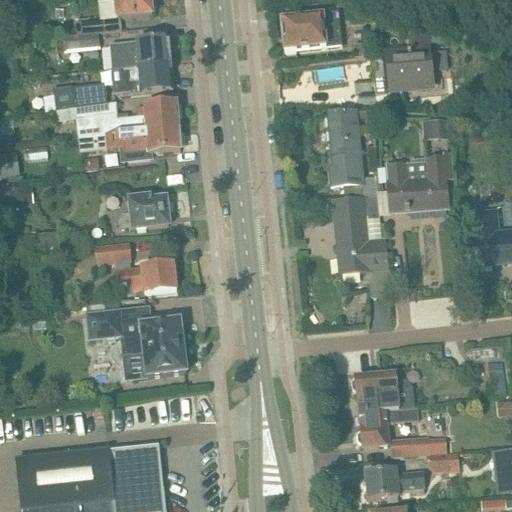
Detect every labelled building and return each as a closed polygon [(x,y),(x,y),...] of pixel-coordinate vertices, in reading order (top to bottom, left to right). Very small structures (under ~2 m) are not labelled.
[(150,0),(97,0),(100,24),(76,27),(78,38),(104,35),(103,24),(153,19),(152,15),(154,15),(156,12),(156,7),(153,4),(151,5),(150,0)] [(342,50),(342,48),(339,20),(327,21),(326,11),(295,14),(297,24),(282,25),(285,55),(342,50)] [(439,27),(431,28),(432,36),(440,35),(439,27)] [(429,35),(410,37),(412,53),(431,51),(429,35)] [(100,49),(99,37),(63,41),(64,53),(100,49)] [(139,70),(171,67),(169,41),(137,44),(109,47),(111,72),(139,70)] [(369,45),(354,47),(355,60),(371,59),(369,45)] [(372,62),(376,96),(432,89),(430,76),(449,74),(446,53),(388,61),(388,60),(372,62)] [(171,67),(139,70),(111,72),(113,97),(141,95),(141,96),(173,94),(171,67)] [(107,108),(107,106),(104,87),(73,90),(73,89),(53,92),(57,114),(107,108)] [(107,108),(57,114),(58,122),(76,119),(79,139),(179,130),(177,106),(144,108),(145,119),(117,121),(116,105),(107,106),(107,108)] [(434,107),(434,121),(446,121),(446,105),(434,105),(434,107)] [(375,179),(363,180),(357,114),(328,117),(333,171),(329,172),(331,190),(362,187),(364,202),(377,201),(375,179)] [(423,124),(424,143),(449,143),(448,123),(423,124)] [(461,125),(453,127),(454,137),(462,136),(461,125)] [(179,130),(79,139),(79,141),(98,139),(99,151),(119,149),(121,166),(150,163),(149,156),(181,154),(179,130)] [(370,173),(374,173),(380,172),(378,148),(368,149),(370,173)] [(386,169),(390,213),(405,212),(405,214),(410,214),(410,212),(430,210),(431,214),(449,212),(446,182),(454,182),(452,155),(444,156),(445,160),(425,162),(425,165),(386,169)] [(0,160),(0,181),(21,178),(17,158),(0,160)] [(84,174),(98,172),(97,163),(83,165),(84,174)] [(380,172),(374,173),(375,179),(376,193),(385,193),(383,172),(380,172)] [(0,190),(0,207),(0,208),(34,206),(32,188),(0,190)] [(150,200),(130,202),(132,217),(123,218),(120,220),(118,224),(116,229),(116,233),(133,231),(134,233),(169,229),(167,216),(170,215),(169,206),(166,206),(166,203),(150,204),(150,200)] [(364,202),(353,203),(337,205),(341,249),(337,249),(340,278),(389,273),(386,242),(381,243),(377,201),(364,202)] [(470,251),(472,271),(498,268),(497,264),(511,262),(511,233),(498,235),(496,214),(466,218),(470,251)] [(29,238),(31,253),(61,248),(60,234),(29,238)] [(130,248),(95,251),(97,269),(116,268),(119,292),(143,289),(144,297),(157,296),(177,293),(174,267),(142,270),(142,272),(132,273),(131,264),(130,248)] [(106,316),(121,315),(119,304),(105,306),(106,316)] [(144,357),(147,384),(185,380),(180,324),(150,328),(148,312),(121,315),(106,316),(87,318),(90,342),(122,339),(124,359),(144,357)] [(30,329),(30,320),(21,321),(22,329),(30,329)] [(483,362),(484,378),(502,377),(500,360),(483,362)] [(357,397),(359,417),(415,411),(413,389),(406,383),(396,383),(396,378),(356,382),(356,384),(355,384),(352,387),(353,394),(356,397),(357,397)] [(511,403),(497,405),(498,420),(511,418),(511,403)] [(386,426),(400,425),(419,423),(418,411),(415,411),(359,417),(362,437),(360,437),(358,440),(359,447),(361,450),(363,449),(363,452),(388,449),(386,426)] [(429,441),(405,444),(407,458),(392,460),(446,455),(446,454),(430,455),(429,441)] [(165,511),(159,449),(139,451),(109,454),(108,453),(89,455),(17,461),(22,511),(165,511)] [(496,471),(511,469),(511,451),(495,453),(496,471)] [(460,473),(458,456),(430,459),(432,475),(460,473)] [(366,477),(369,503),(399,499),(398,494),(425,491),(423,475),(397,478),(396,473),(366,477)] [(511,502),(507,503),(506,502),(482,504),(482,511),(506,511),(507,511),(511,510),(511,502)]
